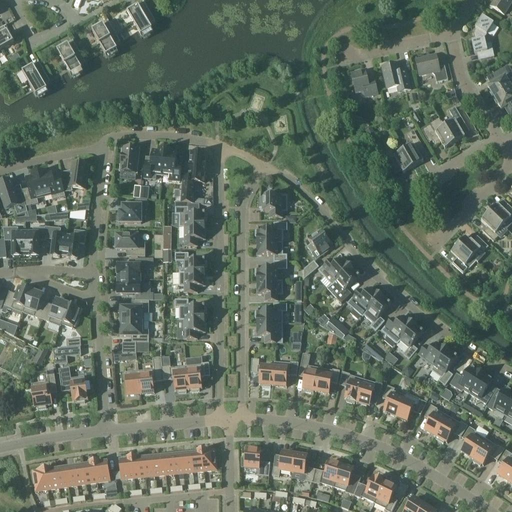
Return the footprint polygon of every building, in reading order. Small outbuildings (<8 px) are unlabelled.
[(511,0),(494,0),(490,7),(504,16),(511,4),(511,0)] [(141,37),(152,30),(150,26),(155,23),(143,1),(142,2),(143,3),(127,12),(141,37)] [(486,45),(485,39),(494,25),(482,17),(475,29),(477,30),(475,33),(477,41),(472,42),(475,55),(477,55),(478,61),(494,58),(491,44),(486,45)] [(106,57),(117,50),(115,46),(120,43),(108,21),(107,22),(108,23),(92,32),(106,57)] [(0,51),(14,44),(5,28),(7,27),(6,26),(0,29),(0,51)] [(71,77),(82,70),(80,66),(85,63),(73,41),(72,42),(73,43),(57,52),(71,77)] [(439,69),(436,56),(428,58),(428,59),(416,62),(419,77),(432,74),(435,77),(436,84),(448,81),(445,67),(439,69)] [(36,97),(47,90),(45,86),(50,83),(38,61),(37,62),(38,63),(22,72),(36,97)] [(400,73),(398,65),(382,68),(387,90),(397,88),(398,94),(411,91),(406,71),(400,73)] [(495,99),(511,89),(507,82),(511,78),(511,77),(510,75),(511,73),(511,72),(508,66),(487,79),(491,86),(488,88),(495,99)] [(361,73),(360,71),(355,73),(355,74),(351,76),(356,94),(364,92),(366,99),(378,95),(375,83),(368,85),(365,72),(361,73)] [(511,89),(495,99),(501,111),(504,109),(510,118),(511,116),(511,89)] [(371,110),(374,118),(382,115),(379,107),(371,110)] [(445,128),(455,144),(465,138),(459,129),(464,126),(465,126),(465,125),(455,109),(449,112),(455,122),(445,128)] [(417,115),(413,117),(417,125),(421,122),(417,115)] [(455,144),(445,128),(435,133),(431,126),(425,129),(433,144),(434,144),(434,143),(439,140),(445,150),(455,144)] [(404,152),(413,169),(424,163),(418,153),(423,150),(424,150),(413,132),(407,136),(414,146),(404,152)] [(126,149),(123,149),(121,172),(137,174),(139,150),(132,150),(133,148),(126,147),(126,149)] [(156,176),(162,177),(163,170),(165,152),(153,151),(152,160),(146,160),(144,180),(156,181),(156,176)] [(177,153),(165,152),(163,170),(173,171),(173,176),(181,177),(182,163),(176,162),(177,153)] [(413,169),(404,152),(394,157),(391,152),(383,156),(390,169),(391,169),(398,165),(403,174),(413,169)] [(182,204),(182,205),(194,206),(195,194),(196,185),(200,185),(205,185),(208,155),(203,155),(204,153),(195,153),(195,154),(191,154),(190,165),(189,173),(190,173),(189,179),(184,178),(182,198),(182,204)] [(72,172),(61,174),(65,193),(73,192),(72,189),(86,191),(89,167),(87,167),(87,165),(80,164),(80,166),(73,165),(72,172)] [(45,172),(38,174),(44,198),(52,196),(53,201),(66,197),(65,193),(63,184),(55,186),(52,172),(46,174),(45,172)] [(30,193),(23,195),(26,208),(31,206),(39,204),(38,200),(44,198),(38,174),(32,175),(32,177),(26,179),(30,193)] [(11,181),(0,184),(0,197),(1,201),(3,200),(6,210),(15,208),(18,216),(28,213),(26,208),(23,195),(23,193),(15,195),(11,181)] [(140,187),(139,199),(147,200),(148,188),(140,187)] [(273,197),(260,197),(260,208),(263,208),(263,213),(270,213),(270,220),(283,219),(283,213),(287,213),(287,197),(280,197),(280,196),(273,196),(273,197)] [(136,207),(123,207),(123,213),(120,213),(120,215),(118,215),(118,223),(120,223),(120,225),(142,225),(142,212),(148,212),(148,201),(136,199),(136,207)] [(489,214),(503,227),(507,230),(511,224),(511,209),(508,206),(507,206),(503,211),(497,205),(489,214)] [(180,216),(180,228),(185,228),(205,228),(205,222),(207,222),(207,216),(205,216),(205,215),(188,215),(189,209),(176,209),(176,216),(180,216)] [(495,235),(503,227),(489,214),(481,222),(487,228),(483,232),(482,232),(494,243),(494,242),(498,238),(495,235)] [(287,224),(274,224),(274,231),(258,231),(258,232),(256,232),(256,238),(257,238),(257,244),(278,244),(283,244),(283,232),(287,232),(287,224)] [(61,230),(46,228),(46,229),(46,240),(54,241),(52,258),(60,259),(60,258),(66,258),(68,235),(61,234),(61,230)] [(205,241),(205,228),(185,228),(184,248),(197,248),(197,241),(205,241)] [(19,229),(4,229),(5,242),(13,242),(13,258),(22,258),(22,257),(26,257),(26,234),(19,234),(19,229)] [(34,234),(26,234),(26,257),(30,257),(30,258),(39,258),(39,242),(46,242),(46,240),(46,229),(34,229),(34,234)] [(68,235),(66,258),(69,259),(69,260),(77,261),(79,245),(85,245),(87,233),(75,231),(74,236),(68,235)] [(318,236),(316,233),(306,240),(311,246),(307,249),(312,256),(316,253),(320,258),(333,249),(331,247),(333,246),(328,240),(327,241),(322,233),(318,236)] [(139,244),(139,236),(134,236),(116,236),(116,250),(131,250),(131,258),(145,258),(145,244),(139,244)] [(459,245),(476,261),(481,255),(478,253),(481,251),(484,253),(488,249),(489,248),(477,238),(473,243),(467,237),(459,245)] [(278,257),(278,244),(257,244),(257,257),(274,257),(274,264),(287,264),(287,256),(278,257)] [(464,274),(476,261),(459,245),(458,244),(454,248),(455,250),(451,254),(457,260),(453,264),(452,264),(463,275),(464,275),(464,274)] [(185,274),(205,275),(206,268),(207,268),(207,263),(206,263),(206,261),(189,261),(189,255),(176,255),(176,262),(185,262),(185,274)] [(336,265),(332,260),(319,272),(332,286),(351,269),(342,260),(336,265)] [(120,269),(118,269),(118,274),(120,274),(120,276),(120,281),(145,281),(145,270),(151,270),(151,266),(153,266),(153,261),(139,261),(139,267),(120,267),(120,269)] [(319,268),(314,263),(305,271),(305,281),(319,268)] [(287,271),(287,264),(274,264),(274,270),(257,270),(257,271),(256,271),(256,277),(257,277),(257,283),(278,283),(278,271),(287,271)] [(355,274),(351,269),(332,286),(333,287),(336,284),(344,292),(338,298),(342,304),(352,295),(347,290),(360,279),(359,278),(360,277),(357,273),(355,274)] [(205,275),(180,275),(180,287),(185,287),(184,294),(197,294),(197,288),(205,288),(205,275)] [(145,281),(120,281),(120,286),(120,289),(118,289),(118,294),(120,294),(120,296),(138,296),(138,302),(153,302),(153,296),(151,296),(151,292),(145,292),(145,281)] [(283,283),(278,283),(257,283),(257,296),(265,296),(265,303),(278,302),(278,296),(283,296),(283,283)] [(5,307),(23,314),(31,292),(20,287),(17,296),(10,294),(10,293),(5,307)] [(366,295),(361,290),(348,305),(363,318),(381,297),(371,289),(366,295)] [(31,292),(23,314),(42,321),(47,307),(40,305),(43,296),(36,293),(37,292),(32,291),(32,292),(31,292)] [(386,302),(381,297),(364,317),(373,325),(370,328),(376,333),(384,323),(379,319),(391,306),(390,305),(391,304),(387,300),(386,302)] [(42,321),(61,328),(69,306),(68,305),(69,304),(65,303),(64,304),(57,301),(54,310),(47,307),(42,321)] [(184,309),(184,321),(205,321),(205,315),(207,315),(207,309),(205,309),(205,308),(188,308),(188,301),(175,301),(175,309),(184,309)] [(121,309),(121,323),(144,323),(144,315),(149,315),(149,302),(138,302),(135,302),(135,309),(121,309)] [(81,310),(69,306),(61,328),(62,325),(73,330),(75,325),(76,325),(78,319),(77,319),(81,310)] [(257,319),(257,325),(283,325),(283,313),(287,313),(287,306),(274,306),(274,312),(257,312),(257,313),(256,313),(256,319),(257,319)] [(500,313),(498,315),(505,319),(507,315),(502,311),(500,313)] [(324,317),(315,325),(324,330),(330,322),(324,317)] [(413,325),(403,317),(398,324),(393,319),(382,333),(397,345),(413,325)] [(330,322),(324,330),(333,335),(339,329),(341,326),(333,319),(330,322)] [(205,321),(184,321),(185,321),(184,341),(197,341),(197,334),(205,334),(205,321)] [(0,323),(0,330),(14,337),(17,329),(0,323)] [(144,323),(121,323),(121,337),(135,337),(135,344),(149,344),(149,331),(144,331),(144,323)] [(283,345),(283,325),(257,325),(257,338),(265,338),(265,345),(283,345)] [(418,330),(413,325),(397,345),(398,345),(401,342),(410,349),(404,356),(410,361),(418,351),(413,347),(424,334),(422,333),(424,332),(419,328),(418,330)] [(325,335),(322,346),(331,349),(334,338),(325,335)] [(356,340),(347,335),(343,340),(353,346),(356,340)] [(123,352),(123,355),(137,355),(136,344),(123,344),(123,352)] [(187,354),(202,352),(202,354),(207,354),(206,344),(186,346),(187,354)] [(369,344),(365,349),(382,363),(386,358),(369,344)] [(447,351),(436,344),(432,350),(426,347),(419,357),(434,368),(447,351)] [(68,357),(82,356),(81,348),(54,350),(56,365),(69,364),(68,357)] [(452,355),(447,351),(434,368),(432,372),(442,379),(440,383),(446,387),(453,377),(448,373),(458,359),(456,358),(457,357),(453,354),(452,355)] [(123,355),(123,352),(113,352),(114,362),(123,361),(123,355)] [(37,357),(34,363),(40,367),(43,360),(37,357)] [(170,358),(162,359),(163,369),(171,368),(170,358)] [(92,369),(91,359),(78,360),(78,365),(85,364),(86,369),(92,369)] [(154,371),(138,372),(141,396),(154,394),(153,383),(164,382),(162,359),(153,360),(154,371)] [(273,387),(274,368),(259,367),(260,361),(252,360),(251,374),(261,375),(260,386),(273,387)] [(291,365),(275,363),(273,387),(286,388),(287,377),(297,378),(299,364),(291,364),(291,365)] [(202,366),(186,368),(189,391),(191,391),(192,393),(200,392),(199,390),(202,390),(201,378),(211,377),(209,364),(202,365),(202,366)] [(316,393),(321,370),(308,367),(308,366),(301,365),(299,378),(305,379),(303,390),(306,391),(305,393),(311,394),(312,392),(316,393)] [(189,391),(186,368),(171,369),(171,368),(163,369),(164,382),(175,381),(176,392),(178,392),(179,394),(187,393),(186,391),(189,391)] [(85,401),(88,401),(85,378),(71,380),(70,369),(59,370),(63,393),(72,392),(74,403),(77,403),(77,405),(85,404),(85,401)] [(469,395),(482,374),(478,371),(477,373),(472,369),(465,381),(459,378),(453,387),(463,393),(464,392),(469,395)] [(334,373),(321,370),(316,393),(329,395),(331,384),(338,386),(341,373),(335,372),(334,373)] [(49,383),(32,385),(35,409),(38,408),(39,410),(47,409),(46,407),(49,407),(48,395),(58,394),(54,371),(47,372),(49,383)] [(138,372),(126,374),(128,397),(141,396),(138,372)] [(350,376),(343,373),(339,386),(349,389),(345,400),(347,400),(347,403),(354,405),(355,403),(357,404),(357,403),(364,381),(350,377),(350,376)] [(489,378),(482,374),(469,395),(487,406),(493,396),(488,393),(494,383),(488,379),(489,378)] [(376,385),(364,381),(357,403),(369,407),(373,396),(379,398),(383,385),(376,383),(376,385)] [(395,390),(388,387),(383,400),(389,402),(384,413),(396,418),(403,401),(392,396),(395,390)] [(506,417),(511,406),(511,394),(507,392),(501,403),(495,400),(490,409),(495,413),(496,411),(506,417)] [(417,407),(403,401),(396,418),(407,423),(412,413),(421,416),(426,404),(419,401),(417,407)] [(438,411),(431,407),(425,418),(430,422),(425,431),(435,438),(447,417),(437,412),(438,411)] [(453,416),(463,420),(466,413),(456,409),(453,416)] [(460,425),(447,417),(435,438),(437,439),(436,440),(443,444),(444,442),(447,444),(452,434),(461,439),(467,427),(461,423),(460,425)] [(476,433),(470,429),(462,440),(468,443),(462,453),(473,460),(486,440),(475,434),(476,433)] [(498,448),(486,440),(473,460),(474,461),(473,463),(480,467),(481,465),(483,466),(489,457),(497,462),(504,451),(498,447),(498,448)] [(249,451),(245,451),(244,470),(257,471),(257,477),(268,478),(270,464),(259,463),(260,452),(256,452),(256,450),(249,449),(249,451)] [(213,451),(202,452),(204,473),(216,472),(213,451)] [(196,455),(191,455),(193,474),(204,473),(202,452),(196,453),(196,455)] [(511,456),(511,455),(506,452),(499,463),(504,467),(498,476),(510,484),(511,480),(511,462),(509,461),(511,456)] [(294,456),(281,454),(279,465),(273,464),(271,477),(278,478),(279,472),(291,474),(294,456)] [(296,456),(294,456),(291,474),(306,477),(305,483),(313,485),(316,472),(304,469),(306,458),(304,458),(304,455),(296,454),(296,456)] [(191,455),(182,456),(184,475),(193,474),(191,455)] [(182,456),(173,457),(175,476),(184,475),(182,456)] [(173,457),(164,458),(166,477),(175,476),(173,457)] [(164,458),(152,459),(154,478),(166,477),(164,458)] [(136,459),(132,460),(134,480),(145,479),(144,460),(136,461),(136,459)] [(152,459),(144,460),(145,479),(154,478),(152,459)] [(126,462),(119,463),(121,482),(134,480),(132,460),(126,460),(126,462)] [(341,467),(328,463),(325,474),(316,472),(313,485),(318,486),(319,484),(334,489),(341,467)] [(88,467),(84,468),(86,486),(98,485),(95,464),(88,465),(88,467)] [(98,464),(95,464),(98,485),(108,483),(105,464),(98,465),(98,464)] [(352,471),(341,467),(334,489),(344,493),(344,494),(353,497),(359,479),(351,476),(352,471)] [(84,468),(75,469),(77,488),(86,486),(84,468)] [(75,469),(66,470),(69,489),(77,488),(75,469)] [(66,470),(57,472),(60,491),(69,489),(66,470)] [(49,471),(45,472),(48,492),(60,491),(57,472),(49,473),(49,471)] [(45,472),(31,474),(35,494),(48,492),(45,472)] [(384,484),(373,479),(368,489),(358,485),(353,497),(359,500),(362,494),(376,501),(384,484)] [(395,489),(384,484),(376,501),(387,506),(384,511),(385,511),(391,511),(396,502),(390,500),(395,489)] [(421,511),(425,507),(413,499),(407,509),(401,505),(397,511),(421,511)]
